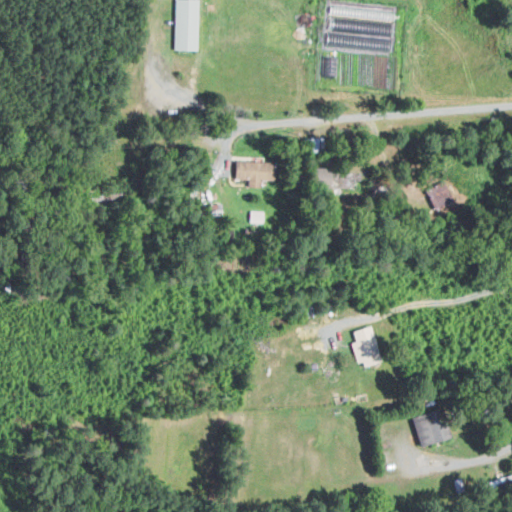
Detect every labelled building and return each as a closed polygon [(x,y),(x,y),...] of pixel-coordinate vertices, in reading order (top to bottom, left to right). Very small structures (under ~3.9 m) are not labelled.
[(176,0),(175,50),(199,50),(200,0),(176,0)] [(330,0),(394,0),(386,88),(322,81),(330,0)] [(238,179),(251,179),(250,188),(263,188),(263,180),(278,180),(278,162),(238,162),(238,179)] [(251,221),(264,222),(265,211),(252,210),(251,221)] [(361,366),(383,361),(375,325),(355,330),(358,341),(355,341),(361,366)] [(448,438),(440,409),(415,416),(423,446),(448,438)]
